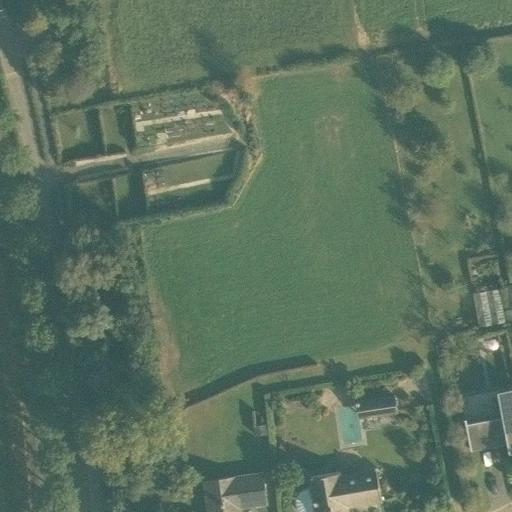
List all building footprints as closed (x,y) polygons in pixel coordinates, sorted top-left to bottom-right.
[(509,324),(511,323),(511,285),(502,288),(509,324)] [(479,323),(504,321),(502,290),(478,291),(479,323)] [(501,411),(465,418),(471,450),(507,443),(509,451),(511,450),(511,387),(498,391),(501,411)] [(394,395),(356,402),(358,418),(397,412),(394,395)] [(347,511),(347,506),(382,500),(377,471),(342,477),(341,473),(309,478),(311,487),(302,488),(297,493),(296,498),(296,506),(299,510),(301,511),(347,511)] [(238,511),(238,507),(258,504),(269,503),(264,472),(204,481),(208,511),(238,511)]
